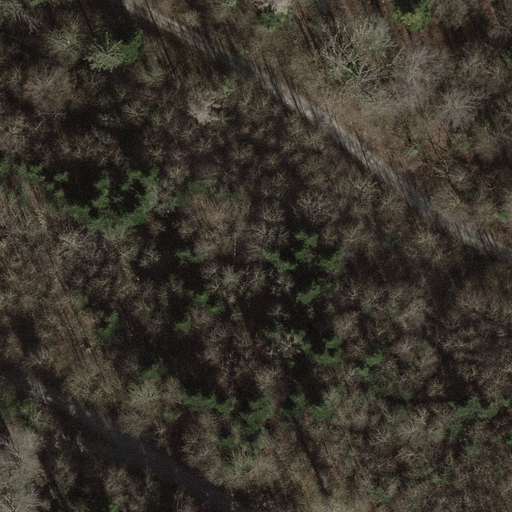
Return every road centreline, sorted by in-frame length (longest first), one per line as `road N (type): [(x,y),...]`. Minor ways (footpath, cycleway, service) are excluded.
road 1 (track): [(125,0),(248,69),(419,201),(511,255)]
road 2 (track): [(150,460),(73,407),(0,374)]
road 3 (track): [(0,441),(150,460)]
